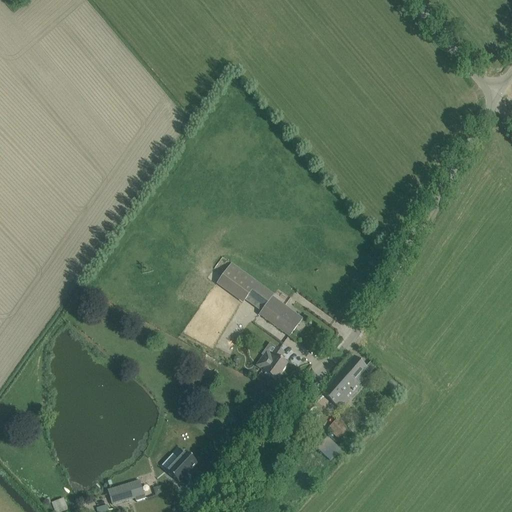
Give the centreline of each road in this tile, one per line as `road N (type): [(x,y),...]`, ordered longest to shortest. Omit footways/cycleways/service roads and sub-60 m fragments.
road 1 (unclassified): [(194,511),(356,332),(495,98)]
road 2 (unclassified): [(495,98),(411,0)]
